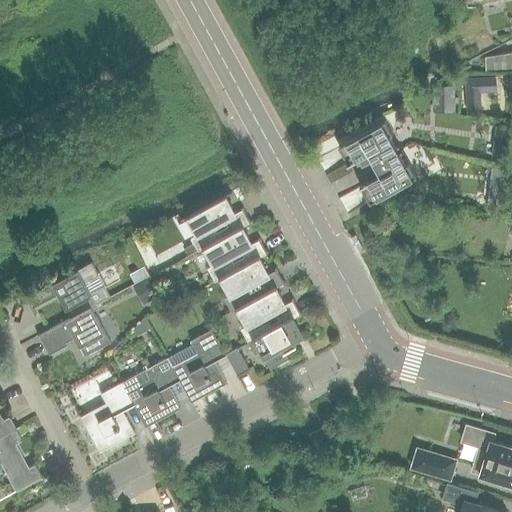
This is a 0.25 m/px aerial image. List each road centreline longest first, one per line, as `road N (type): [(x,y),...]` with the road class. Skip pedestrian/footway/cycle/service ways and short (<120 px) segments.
road 1 (tertiary): [(378,342),(188,0)]
road 2 (residential): [(88,501),(378,342)]
road 3 (residential): [(88,501),(3,334)]
road 4 (tertiary): [(511,391),(393,358),(378,342)]
